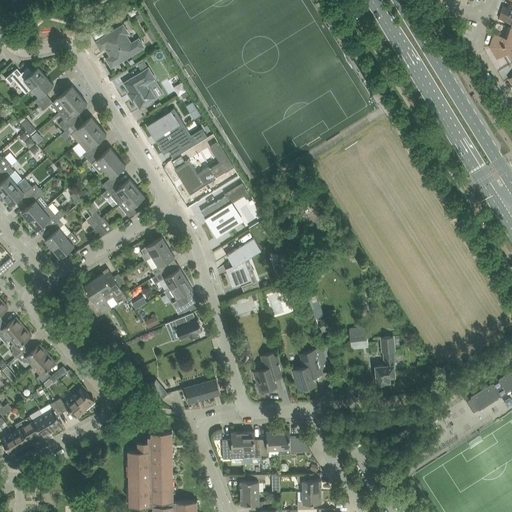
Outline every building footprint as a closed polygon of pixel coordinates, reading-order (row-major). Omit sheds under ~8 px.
[(511,8),(504,5),(501,12),(511,15),(511,8)] [(511,15),(501,12),(499,18),(510,22),(511,21),(511,22),(511,23),(511,27),(511,15)] [(112,67),(144,47),(139,39),(131,44),(125,34),(128,33),(123,25),(96,42),(101,49),(106,46),(112,56),(107,59),(112,67)] [(494,33),(490,47),(511,44),(511,27),(507,37),(494,33)] [(509,52),(511,56),(511,44),(490,47),(497,59),(509,52)] [(143,59),(137,63),(141,69),(147,65),(143,59)] [(46,75),(38,67),(32,72),(28,67),(22,73),(17,68),(6,77),(11,83),(15,79),(26,93),(32,87),(46,75)] [(138,74),(124,83),(129,91),(128,92),(133,100),(134,99),(140,108),(156,98),(164,93),(156,79),(149,67),(138,74)] [(46,75),(32,87),(39,96),(35,100),(39,105),(49,97),(45,92),(54,85),(46,75)] [(53,102),(52,103),(59,111),(60,111),(80,94),(72,85),(58,97),(53,102)] [(77,112),(87,103),(80,94),(60,111),(65,117),(59,123),(65,130),(69,127),(78,119),(81,117),(77,112)] [(49,97),(39,105),(43,110),(45,108),(52,103),(53,102),(49,97)] [(193,101),(186,105),(194,119),(201,115),(193,101)] [(159,120),(149,126),(155,136),(157,134),(161,140),(158,141),(164,151),(177,144),(182,152),(208,136),(207,136),(202,128),(190,136),(190,135),(189,135),(184,127),(184,126),(182,127),(178,121),(180,120),(180,119),(179,119),(174,111),(175,111),(174,110),(164,116),(165,118),(160,122),(159,120)] [(65,130),(70,135),(73,132),(78,129),(85,137),(96,128),(99,125),(91,116),(82,124),(78,119),(69,127),(65,130)] [(22,123),(27,129),(32,125),(27,119),(22,123)] [(30,126),(27,129),(31,134),(34,131),(36,130),(32,125),(30,126)] [(99,125),(85,137),(79,142),(86,150),(83,153),(88,158),(97,150),(93,145),(107,134),(99,125)] [(25,132),(21,135),(26,140),(29,136),(25,132)] [(37,133),(32,137),(38,145),(43,140),(37,133)] [(30,139),(27,142),(26,147),(29,150),(35,145),(30,139)] [(188,160),(175,168),(178,172),(177,173),(187,190),(188,189),(191,194),(211,181),(212,182),(233,169),(232,168),(234,166),(219,140),(211,145),(221,162),(211,169),(209,167),(197,174),(190,163),(189,163),(188,160)] [(100,172),(104,168),(118,156),(111,147),(101,155),(97,150),(88,158),(100,172)] [(0,173),(0,174),(10,166),(12,164),(17,160),(10,152),(5,156),(0,159),(0,173)] [(103,184),(107,189),(117,181),(113,176),(126,165),(118,156),(104,168),(111,176),(103,184)] [(0,182),(0,192),(3,196),(23,179),(16,170),(14,171),(10,166),(0,174),(4,179),(0,182)] [(23,194),(27,199),(36,191),(25,177),(23,179),(3,196),(11,205),(23,194)] [(111,195),(118,203),(137,187),(130,178),(121,186),(117,181),(107,189),(102,193),(105,196),(109,197),(111,195)] [(242,182),(235,187),(241,197),(248,192),(242,182)] [(72,185),(68,188),(72,193),(77,190),(72,185)] [(137,187),(118,203),(129,216),(142,208),(140,207),(143,204),(140,200),(145,196),(137,187)] [(83,190),(79,193),(83,198),(87,195),(83,190)] [(22,212),(29,221),(48,205),(36,191),(27,199),(31,204),(22,212)] [(70,195),(76,205),(82,200),(77,191),(70,195)] [(226,195),(202,211),(203,212),(202,213),(203,213),(205,217),(206,219),(207,219),(208,221),(208,222),(209,222),(217,236),(243,220),(227,195),(226,195)] [(94,203),(88,207),(92,213),(98,209),(94,203)] [(46,222),(50,226),(60,218),(63,215),(59,210),(55,213),(48,205),(29,221),(37,230),(46,222)] [(96,211),(92,215),(100,224),(105,220),(96,211)] [(92,215),(87,219),(95,228),(90,233),(95,240),(102,235),(107,233),(100,224),(96,220),(92,215)] [(45,239),(53,248),(71,232),(60,218),(50,226),(54,231),(45,239)] [(67,236),(53,248),(60,257),(69,249),(75,245),(74,244),(67,236)] [(146,260),(153,256),(169,246),(162,236),(141,249),(144,253),(142,254),(146,260)] [(236,269),(229,272),(234,285),(251,279),(249,272),(247,272),(243,261),(248,258),(262,249),(254,237),(227,254),(234,266),(235,266),(236,269)] [(152,269),(156,275),(167,268),(163,263),(175,256),(169,246),(153,256),(159,265),(152,269)] [(249,272),(251,279),(252,281),(256,280),(248,258),(243,261),(247,272),(249,272)] [(282,262),(274,265),(279,280),(287,277),(282,262)] [(166,290),(171,287),(186,277),(180,267),(170,274),(167,268),(156,275),(152,277),(156,283),(160,281),(166,290)] [(96,277),(94,279),(96,281),(107,300),(114,296),(117,301),(126,296),(120,287),(114,276),(110,270),(104,273),(104,272),(96,277)] [(126,284),(119,273),(114,276),(120,287),(126,284)] [(171,287),(166,290),(171,300),(175,305),(180,313),(191,308),(186,299),(194,294),(191,288),(193,287),(186,277),(171,287)] [(107,300),(94,279),(84,285),(90,295),(85,298),(96,316),(102,312),(100,305),(107,300)] [(256,280),(252,281),(241,286),(244,294),(259,288),(256,280)] [(290,287),(282,290),(287,302),(295,299),(290,287)] [(316,294),(307,298),(315,319),(324,315),(316,294)] [(0,322),(3,320),(0,316),(0,314),(8,307),(1,298),(0,298),(0,322)] [(280,313),(280,300),(270,301),(270,313),(280,313)] [(185,315),(166,323),(170,322),(173,330),(176,328),(180,338),(189,335),(190,337),(199,333),(198,331),(203,330),(198,318),(188,323),(185,315)] [(0,322),(0,335),(5,342),(24,325),(16,316),(7,324),(3,320),(0,322)] [(152,317),(145,321),(149,328),(156,325),(152,317)] [(24,325),(10,338),(14,342),(13,343),(12,344),(11,348),(13,350),(13,351),(12,352),(16,357),(17,355),(27,347),(23,343),(32,335),(24,325)] [(349,328),(351,341),(367,339),(366,326),(349,328)] [(376,366),(376,373),(377,383),(386,382),(386,381),(390,381),(389,375),(395,375),(394,365),(395,365),(394,350),(395,350),(393,336),(381,337),(383,351),(384,351),(385,365),(376,366)] [(29,359),(33,365),(48,353),(40,344),(30,352),(27,347),(17,355),(21,360),(22,359),(24,362),(26,362),(29,359)] [(313,376),(314,376),(315,375),(317,376),(317,375),(323,373),(323,372),(331,369),(326,358),(322,346),(300,353),(302,360),(301,360),(303,366),(291,370),(294,377),(295,377),(299,389),(303,388),(307,390),(309,386),(317,384),(315,379),(314,379),(313,376)] [(254,371),(252,371),(255,379),(256,379),(260,391),(264,389),(268,392),(271,387),(278,385),(277,381),(276,381),(275,381),(274,378),(275,377),(277,377),(278,377),(278,376),(284,375),(276,350),(261,355),(263,360),(260,360),(257,364),(258,369),(254,371)] [(48,353),(33,365),(41,374),(36,377),(41,382),(50,374),(46,370),(56,362),(48,353)] [(7,366),(3,370),(6,374),(11,370),(7,366)] [(60,369),(49,378),(53,382),(68,370),(64,366),(61,368),(60,369)] [(17,377),(11,370),(6,374),(13,381),(17,377)] [(474,412),(479,409),(479,410),(511,389),(511,370),(499,379),(500,379),(493,383),(492,383),(471,396),(472,398),(467,401),(474,412)] [(53,382),(49,378),(44,383),(48,387),(53,382)] [(184,387),(189,402),(221,393),(217,378),(184,387)] [(147,386),(158,400),(167,393),(156,379),(147,386)] [(82,387),(73,395),(86,409),(95,401),(82,387)] [(61,397),(55,400),(63,411),(69,408),(77,417),(86,409),(73,395),(65,402),(61,397)] [(55,400),(40,409),(43,414),(53,430),(63,424),(57,415),(63,411),(55,400)] [(0,402),(0,412),(3,415),(12,407),(8,402),(3,406),(0,402)] [(43,414),(40,409),(30,415),(33,420),(43,414)] [(30,415),(25,418),(31,429),(36,437),(41,434),(42,437),(53,430),(43,414),(33,420),(30,415)] [(18,429),(12,432),(22,449),(32,443),(31,440),(36,437),(31,429),(25,418),(15,424),(18,429)] [(423,418),(414,421),(418,431),(427,427),(423,418)] [(290,429),(278,430),(279,448),(279,453),(289,453),(297,453),(297,451),(311,450),(302,437),(296,437),(290,437),(290,429)] [(219,430),(213,435),(213,439),(223,438),(222,430),(219,430)] [(261,438),(262,454),(270,454),(269,448),(279,448),(278,430),(267,430),(267,441),(261,442),(261,438)] [(197,511),(197,506),(195,506),(195,500),(197,500),(173,500),(173,493),(173,492),(171,492),(171,487),(173,487),(173,479),(173,478),(171,479),(171,473),(173,473),(172,465),(173,465),(171,465),(170,459),(172,459),(172,451),(173,451),(170,451),(170,446),(172,446),(172,438),(172,437),(170,437),(170,432),(172,432),(172,431),(151,431),(152,435),(148,436),(148,441),(138,441),(138,450),(128,450),(129,458),(131,458),(131,464),(128,464),(131,464),(131,470),(129,470),(129,486),(131,486),(131,491),(129,491),(129,492),(131,492),(131,497),(129,497),(129,506),(153,505),(153,511),(197,511)] [(231,438),(223,438),(223,457),(244,456),(244,449),(243,431),(231,432),(231,438)] [(255,431),(243,431),(244,449),(244,456),(262,455),(262,454),(261,438),(261,442),(255,442),(255,439),(255,431)] [(22,449),(12,432),(2,438),(11,455),(22,449)] [(309,471),(315,473),(317,465),(311,464),(309,471)] [(241,480),(241,492),(259,491),(259,482),(264,482),(264,473),(248,474),(252,474),(252,480),(241,480)] [(303,481),(303,491),(321,490),(321,479),(310,479),(310,473),(313,473),(297,473),(298,481),(303,481)] [(321,490),(303,491),(303,500),(298,500),(298,508),(314,508),(311,508),(311,502),(322,502),(321,490)] [(265,509),(265,501),(259,501),(259,491),(241,492),(241,503),(252,503),(252,509),(249,509),(261,509),(265,509)]
